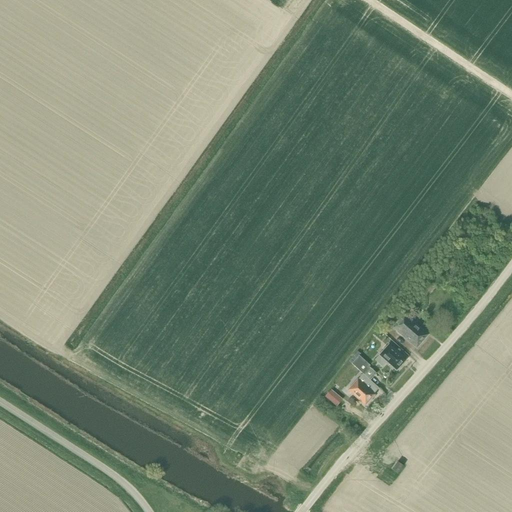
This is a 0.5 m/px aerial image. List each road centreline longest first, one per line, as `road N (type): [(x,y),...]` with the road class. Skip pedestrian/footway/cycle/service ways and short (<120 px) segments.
road 1 (track): [(61,344),(309,0)]
road 2 (unclassified): [(301,511),(511,268)]
road 3 (unclassified): [(148,511),(117,478),(0,402)]
road 4 (track): [(511,95),(373,0)]
